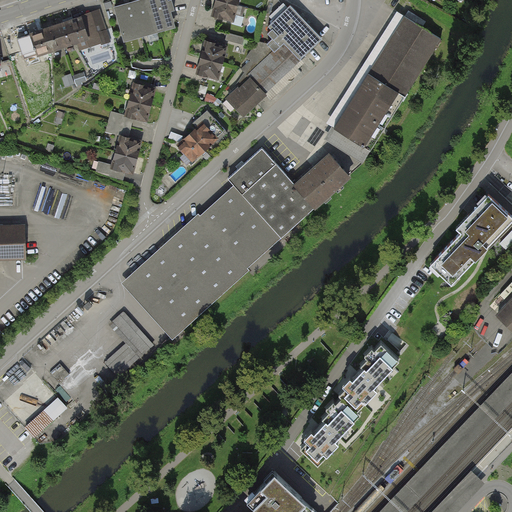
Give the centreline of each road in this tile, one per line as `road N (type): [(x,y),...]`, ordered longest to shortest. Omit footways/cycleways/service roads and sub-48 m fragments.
road 1 (residential): [(511,125),(283,447)]
road 2 (residential): [(152,219),(321,70),(345,38),(354,0)]
road 3 (residential): [(152,219),(144,197),(195,0)]
road 4 (residential): [(0,361),(152,219)]
